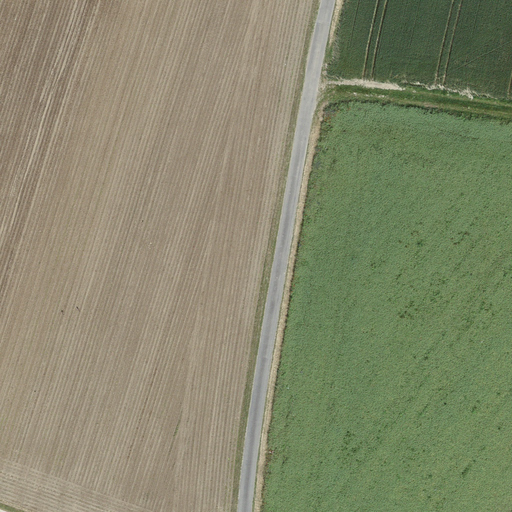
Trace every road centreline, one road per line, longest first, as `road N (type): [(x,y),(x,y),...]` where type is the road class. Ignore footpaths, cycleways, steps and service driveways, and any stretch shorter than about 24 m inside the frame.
road 1 (unclassified): [(246,511),(309,85),(331,0)]
road 2 (track): [(511,112),(309,85)]
